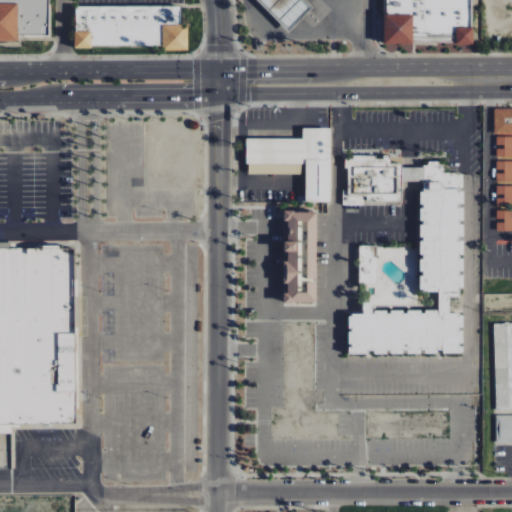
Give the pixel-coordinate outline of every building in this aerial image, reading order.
[(0,0),(0,42),(15,43),(15,36),(46,37),(46,0),(0,0)] [(73,8),(73,49),(179,47),(176,6),(73,8)] [(471,45),(471,28),(455,28),(454,45),(471,45)] [(511,108),(494,109),(494,135),(511,134),(511,108)] [(246,139),(246,174),(300,174),(300,165),(304,165),(304,202),(329,203),(330,129),(302,129),(302,139),(246,139)] [(511,157),(511,137),(497,136),(496,157),(511,157)] [(462,174),(443,174),(443,165),(389,165),(389,157),(345,157),(345,206),(364,206),(364,201),(400,201),(400,181),(420,182),(419,293),(437,293),(437,312),(371,312),(371,304),(362,304),(362,316),(348,316),(347,354),(461,354),(461,315),(448,315),(448,298),(461,298),(462,174)] [(511,161),(496,161),(496,172),(496,183),(511,183),(511,161)] [(511,210),(495,211),(496,232),(511,231),(511,210)] [(314,304),(314,212),(282,212),(282,222),(286,222),(286,242),(282,242),(282,253),(282,285),(285,285),(285,294),(281,294),(281,304),(314,304)] [(0,423),(74,423),(73,243),(0,243),(0,423)] [(358,285),(376,285),(376,246),(359,246),(358,285)] [(511,324),(494,325),(496,410),(511,409),(511,324)] [(511,415),(495,416),(496,445),(511,444),(511,415)] [(0,433),(12,433),(12,425),(0,425),(0,433)]
